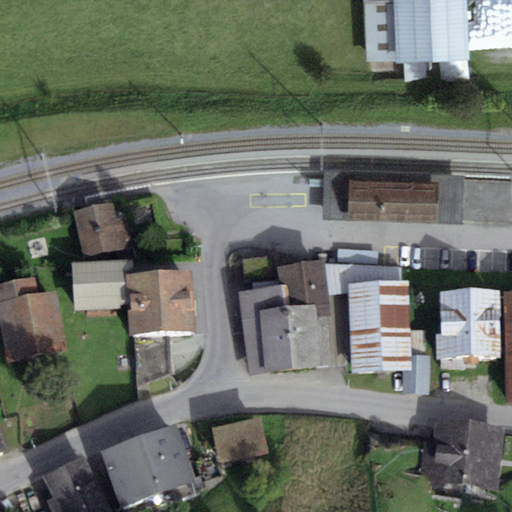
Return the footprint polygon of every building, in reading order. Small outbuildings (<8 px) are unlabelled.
[(364,0),(367,62),(396,61),(393,0),(364,0)] [(469,62),(466,0),(393,0),(396,61),(396,64),(469,62)] [(324,172),(323,220),(347,221),(434,224),(463,225),(464,180),(464,177),(436,176),(348,173),(324,172)] [(464,180),(463,225),(509,226),(510,183),(464,180)] [(113,202),(73,212),(86,262),(129,261),(125,243),(130,241),(125,218),(116,218),(113,202)] [(267,258),(242,261),(245,284),(270,281),(267,258)] [(86,262),(72,263),(73,311),(128,310),(128,273),(133,273),(133,261),(129,261),(86,262)] [(325,266),(324,261),(279,267),(282,286),(287,308),(316,306),(317,318),(326,317),(331,317),(329,296),(325,266)] [(402,268),(325,266),(329,296),(348,295),(348,285),(400,283),(402,268)] [(195,330),(192,270),(158,271),(161,332),(167,331),(195,330)] [(137,333),(161,332),(158,271),(133,273),(128,273),(128,310),(130,333),(137,333)] [(0,330),(6,364),(66,350),(53,291),(39,294),(35,278),(0,285),(0,330)] [(400,283),(348,285),(348,295),(351,374),(402,372),(411,371),(411,358),(408,282),(400,283)] [(250,374),(292,370),(287,308),(282,286),(240,292),(250,374)] [(500,358),(498,292),(440,294),(442,360),(500,358)] [(331,366),(326,317),(317,318),(316,306),(287,308),(292,370),(331,366)] [(171,375),(167,331),(161,332),(137,333),(137,387),(171,375)] [(430,358),(411,358),(411,371),(402,372),(402,395),(428,395),(430,358)] [(211,429),(218,463),(268,453),(261,418),(211,429)] [(461,502),(468,424),(436,421),(434,441),(422,440),(419,473),(431,474),(429,499),(461,502)] [(99,453),(122,509),(194,480),(172,424),(99,453)] [(495,505),(502,427),(468,424),(461,502),(495,505)] [(101,511),(108,509),(83,458),(43,477),(53,499),(47,502),(52,511),(101,511)]
